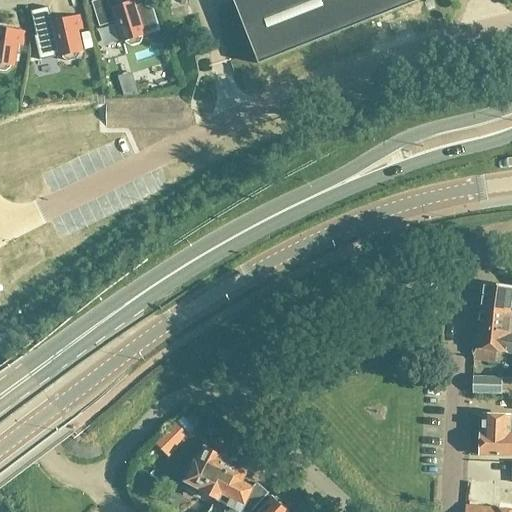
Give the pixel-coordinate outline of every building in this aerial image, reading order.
[(110,11),(107,9),(105,3),(92,7),(99,28),(114,23),(120,43),(124,42),(125,45),(130,47),(139,45),(141,40),(140,37),(144,36),(144,35),(158,31),(147,0),(140,2),(139,1),(110,11)] [(258,66),(425,0),(239,0),(233,2),(243,27),(258,66)] [(82,31),(80,19),(50,25),(57,59),(62,58),(62,61),(67,64),(75,62),(78,57),(78,55),(82,54),(77,32),(82,31)] [(22,47),(24,35),(0,31),(0,73),(5,74),(9,70),(9,68),(14,68),(17,46),(22,47)] [(35,57),(50,52),(44,37),(30,42),(35,57)] [(96,70),(88,71),(92,87),(100,85),(96,70)] [(134,84),(121,88),(124,98),(138,97),(134,84)] [(476,311),(511,317),(511,314),(511,290),(480,284),(476,311)] [(511,317),(476,311),(474,331),(509,336),(511,317)] [(511,337),(509,336),(474,331),(472,349),(473,361),(493,364),(496,353),(511,356),(511,337)] [(215,357),(220,362),(226,357),(222,352),(215,357)] [(500,396),(501,380),(500,380),(501,375),(488,375),(488,380),(472,379),(471,395),(500,396)] [(511,421),(509,422),(509,419),(482,417),(481,435),(480,435),(479,457),(511,458),(511,421)] [(174,424),(167,432),(180,444),(187,437),(174,424)] [(202,491),(201,493),(216,501),(226,483),(223,481),(231,466),(220,461),(222,458),(206,449),(197,464),(196,463),(194,467),(191,467),(189,468),(188,468),(186,469),(185,471),(184,473),(185,476),(187,480),(185,482),(202,491)] [(250,511),(263,499),(267,495),(256,485),(250,490),(241,485),(246,475),(231,466),(223,481),(226,483),(216,501),(227,507),(224,511),(250,511)] [(287,511),(283,507),(281,507),(280,508),(271,500),(259,511),(287,511)]
